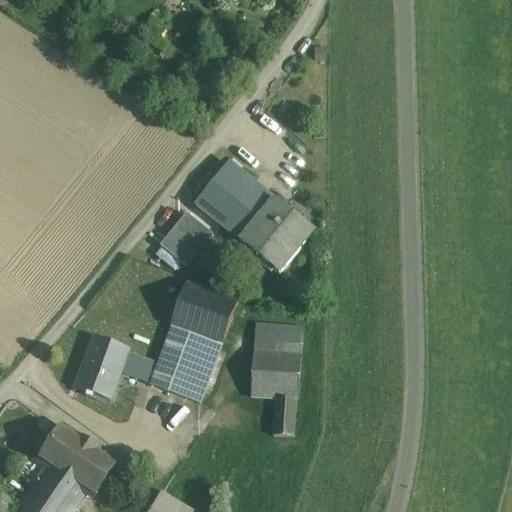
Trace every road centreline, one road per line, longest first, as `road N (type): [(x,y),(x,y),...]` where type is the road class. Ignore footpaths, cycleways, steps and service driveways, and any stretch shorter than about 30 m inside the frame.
road 1 (residential): [(312,0),(292,47),(0,406)]
road 2 (unclassified): [(399,511),(417,302),(405,0)]
